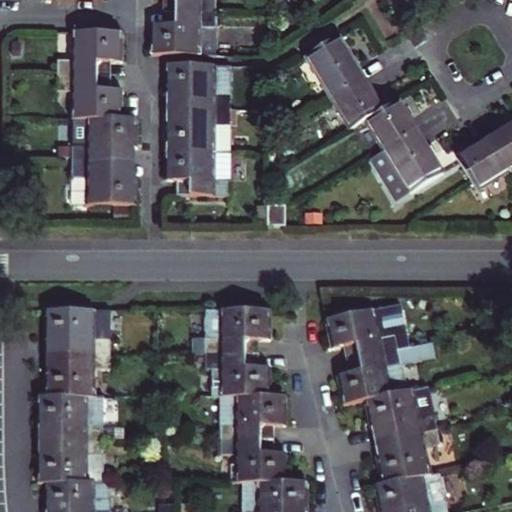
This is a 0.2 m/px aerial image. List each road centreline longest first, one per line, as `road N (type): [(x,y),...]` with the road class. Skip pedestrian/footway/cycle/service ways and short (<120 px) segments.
road 1 (tertiary): [(511,263),(0,264)]
road 2 (residential): [(511,70),(462,99),(427,39),(489,3),(509,36)]
road 3 (residential): [(129,16),(150,82),(149,202)]
road 4 (residential): [(303,342),(335,511)]
road 5 (residential): [(0,18),(129,16)]
